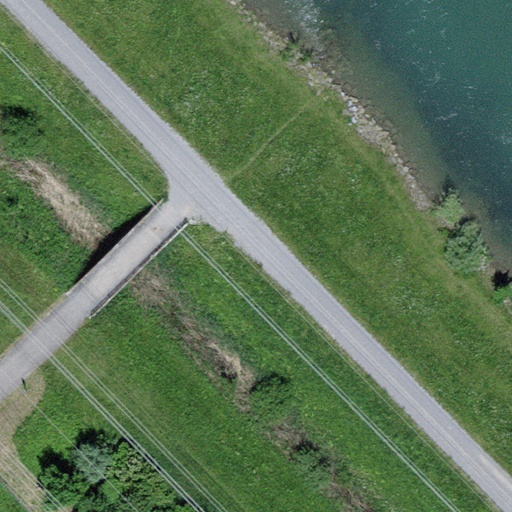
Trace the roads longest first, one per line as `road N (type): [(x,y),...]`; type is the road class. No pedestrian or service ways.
road 1 (track): [(18,0),(511,499)]
road 2 (track): [(0,381),(201,184)]
